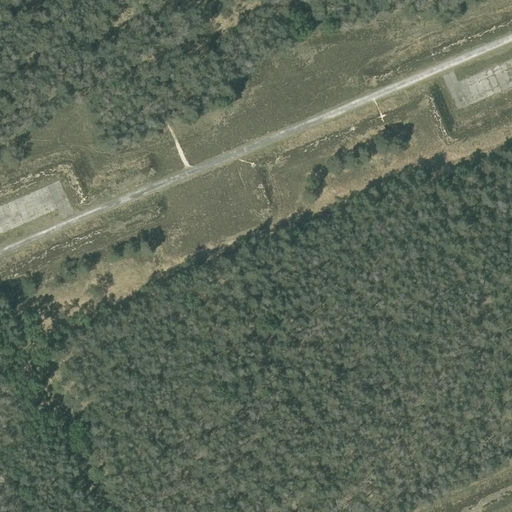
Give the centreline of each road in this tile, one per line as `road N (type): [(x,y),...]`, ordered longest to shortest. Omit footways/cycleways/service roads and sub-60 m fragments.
road 1 (track): [(191,172),(511,40)]
road 2 (track): [(191,172),(0,254)]
road 3 (track): [(116,0),(191,172)]
